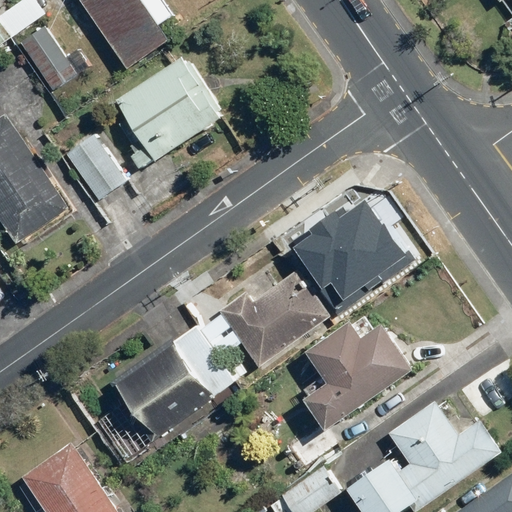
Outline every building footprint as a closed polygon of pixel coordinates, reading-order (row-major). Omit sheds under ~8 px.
[(49,12),(39,0),(26,0),(0,20),(0,39),(5,46),(49,12)] [(89,0),(136,69),(181,39),(167,19),(178,12),(170,0),(89,0)] [(73,56),(52,25),(28,41),(61,88),(94,64),(83,49),(73,56)] [(148,166),(164,156),(165,159),(232,114),(193,56),(126,100),(136,115),(124,123),(142,150),(139,152),(148,166)] [(32,123),(0,79),(0,204),(27,242),(79,203),(24,129),(32,123)] [(132,180),(100,132),(72,150),(104,198),(132,180)] [(259,287),(228,310),(249,339),(268,365),(340,313),(305,266),(265,296),(259,287)] [(205,327),(199,319),(117,379),(162,441),(252,375),(234,350),(249,339),(228,310),(205,327)] [(337,423),(423,361),(392,317),(372,331),(361,315),(315,347),(337,377),(315,392),(337,423)] [(427,509),(510,448),(486,416),(467,430),(444,399),(397,433),(417,460),(409,466),(400,453),(355,485),(375,511),(405,511),(421,501),(427,509)] [(308,467),(342,443),(324,419),(291,444),(308,467)] [(131,511),(76,437),(30,473),(52,502),(41,511),(40,511),(131,511)] [(314,511),(349,486),(329,461),(287,493),(301,511),(314,511)] [(511,511),(511,475),(460,511),(511,511)]
